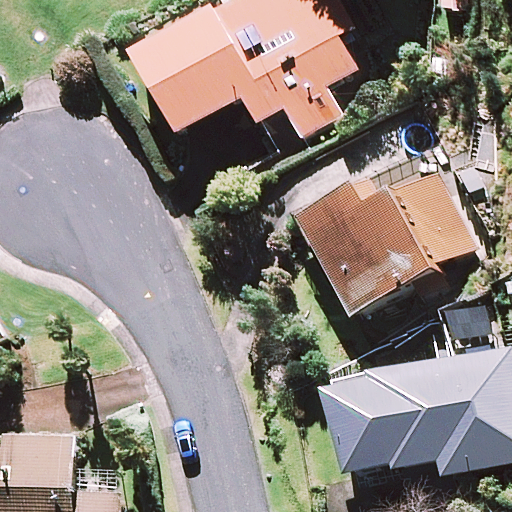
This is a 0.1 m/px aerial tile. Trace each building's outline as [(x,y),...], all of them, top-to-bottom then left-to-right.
[(444,0),(221,0),(194,15),(259,97),(307,63),(328,83),(349,67),(375,109),(430,70),(405,41),(455,9),(444,0)] [(465,162),(456,147),(308,231),(364,330),(450,280),(446,273),(493,246),(450,171),(465,162)] [(0,239),(0,327),(59,316),(42,231),(0,239)] [(511,307),(383,362),(425,452),(496,426),(511,462),(511,461),(511,307)] [(158,394),(0,396),(0,511),(207,511),(204,469),(163,472),(158,394)]
